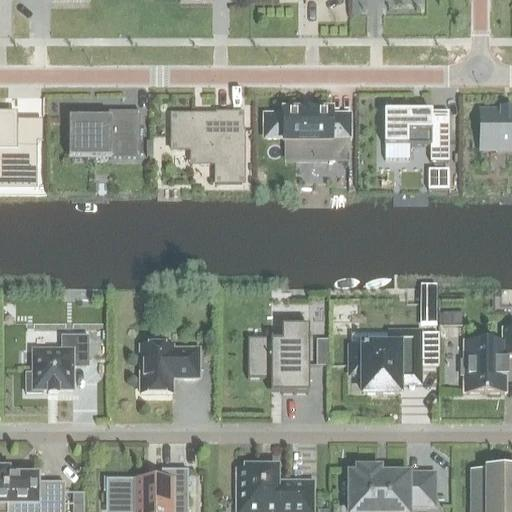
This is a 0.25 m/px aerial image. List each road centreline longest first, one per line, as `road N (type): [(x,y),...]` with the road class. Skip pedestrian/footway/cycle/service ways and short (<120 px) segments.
road 1 (residential): [(511,438),(0,438)]
road 2 (tertiary): [(0,77),(479,76)]
